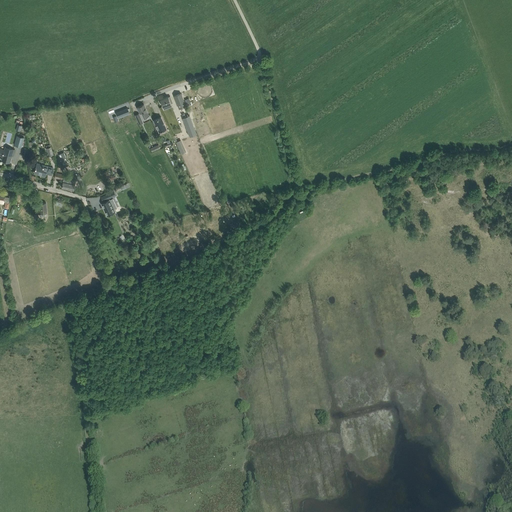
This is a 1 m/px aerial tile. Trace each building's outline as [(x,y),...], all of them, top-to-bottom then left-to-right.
[(181,93),(174,96),(179,108),(186,105),(181,93)] [(168,97),(160,99),(163,106),(172,103),(170,97),(168,98),(168,97)] [(144,104),(137,107),(140,113),(141,112),(144,118),(149,116),(144,104)] [(127,108),(119,111),(121,116),(124,115),(123,113),(128,111),(127,108)] [(189,115),(182,118),(189,137),(196,134),(189,115)] [(161,117),(154,120),(159,131),(166,129),(161,117)] [(21,147),(24,137),(17,135),(14,145),(21,147)] [(179,141),(176,142),(181,153),(186,151),(182,143),(181,143),(179,141)] [(0,149),(0,155),(3,157),(2,161),(9,163),(11,157),(13,157),(15,150),(9,149),(8,152),(0,149)] [(69,165),(64,152),(58,154),(64,167),(69,165)] [(37,163),(36,167),(34,172),(40,174),(40,175),(44,176),(45,173),(51,175),(53,168),(37,163)] [(64,177),(63,182),(61,187),(74,190),(76,180),(64,177)] [(10,198),(4,196),(5,194),(0,192),(0,203),(3,204),(3,202),(5,202),(4,208),(9,209),(9,203),(10,198)] [(109,199),(101,203),(102,205),(107,216),(109,214),(115,212),(114,209),(117,208),(115,203),(112,205),(109,199)] [(40,214),(41,217),(47,216),(47,213),(47,212),(46,204),(39,205),(40,211),(40,214)]
